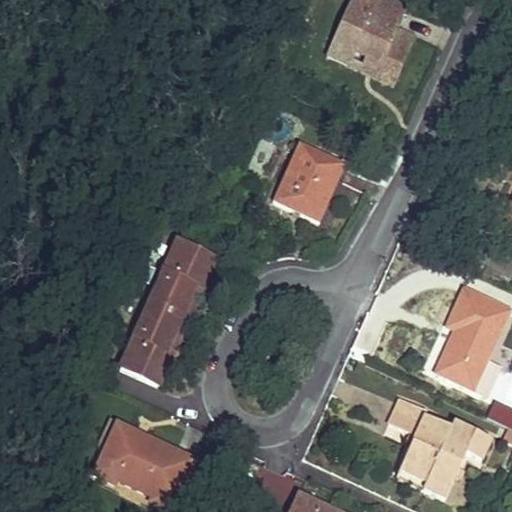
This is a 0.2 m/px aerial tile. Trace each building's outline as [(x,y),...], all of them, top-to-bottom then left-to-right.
[(355,0),(354,0),(330,54),(350,63),(355,52),(402,74),(416,39),(398,31),(407,10),(384,0),(364,0),(363,3),(355,0)] [(402,74),(355,52),(350,63),(396,85),(402,74)] [(274,206),(321,228),(347,170),(300,149),(274,206)] [(174,359),(169,356),(197,293),(202,295),(216,264),(178,247),(122,372),(160,389),(174,359)] [(440,376),(488,398),(501,370),(488,364),(511,315),(466,294),(449,331),(459,336),(440,376)] [(447,503),(469,459),(482,466),(492,445),(455,426),(451,434),(426,422),(429,416),(403,403),(392,426),(417,439),(401,473),(429,487),(426,493),(447,503)] [(155,501),(153,506),(167,511),(174,511),(196,463),(118,429),(95,480),(115,488),(117,485),(155,501)] [(293,511),(322,511),(298,501),(293,511)]
